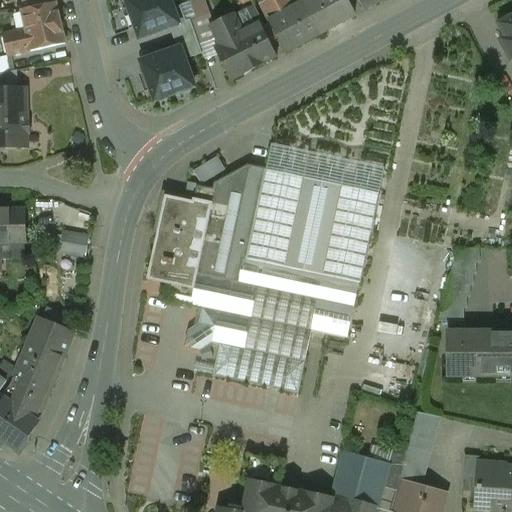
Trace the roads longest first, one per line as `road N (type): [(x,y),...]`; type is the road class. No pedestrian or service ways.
road 1 (tertiary): [(451,0),(153,165)]
road 2 (tertiary): [(129,210),(94,401),(73,458),(38,509)]
road 3 (residential): [(76,0),(112,126),(153,165)]
road 4 (residential): [(129,210),(25,178),(0,178)]
